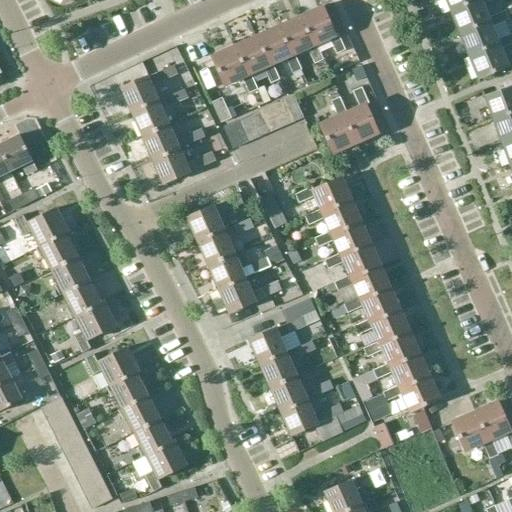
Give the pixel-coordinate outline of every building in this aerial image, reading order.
[(444,0),(450,13),(480,0),(444,0)] [(480,0),(450,13),(459,35),(489,23),(488,19),(482,5),(494,0),(480,0)] [(313,46),(315,45),(329,39),(336,54),(345,50),(338,34),(335,35),(322,6),(300,17),(313,46)] [(504,12),(488,19),(489,23),(459,35),(468,58),(498,45),(496,40),(491,27),(507,20),(504,12)] [(307,49),(314,65),(323,61),(315,45),(313,46),(300,17),(278,27),(291,56),(294,55),(307,49)] [(278,27),(256,37),(269,66),(272,64),(285,58),(292,74),(293,74),(296,80),(303,77),(294,55),(291,56),(278,27)] [(511,33),(496,40),(498,45),(468,58),(477,80),(507,68),(500,50),(511,44),(511,33)] [(269,66),(256,37),(233,47),(247,76),(250,74),(263,68),(270,84),(279,80),(272,64),(269,66)] [(247,76),(233,47),(211,57),(224,86),(241,78),(248,94),(257,90),(250,74),(247,76)] [(353,52),(339,58),(325,64),(325,65),(330,75),(358,62),(353,52)] [(173,66),(120,89),(131,113),(158,101),(151,86),(177,75),(173,66)] [(511,86),(485,97),(493,120),(511,112),(511,84),(511,86)] [(199,94),(194,85),(167,97),(171,106),(199,94)] [(358,107),(345,113),(342,115),(355,145),(377,135),(364,106),(368,104),(361,88),(351,93),(358,107)] [(302,119),(293,98),(282,102),(291,124),(302,119)] [(333,155),(355,145),(342,115),(345,113),(339,98),(330,102),(337,117),(320,125),(333,155)] [(221,124),(236,117),(232,108),(227,110),(222,99),(211,104),(221,124)] [(131,113),(142,137),(169,125),(158,101),(131,113)] [(291,124),(282,102),(271,107),(281,128),(291,124)] [(281,128),(271,107),(260,112),(270,133),(281,128)] [(270,133),(260,112),(249,117),(259,138),(270,133)] [(511,112),(493,120),(501,143),(511,138),(511,112)] [(259,138),(249,117),(238,122),(248,143),(259,138)] [(248,143),(238,122),(223,128),(232,150),(248,143)] [(175,141),(169,125),(142,137),(152,161),(179,149),(205,138),(201,130),(175,141)] [(19,135),(0,144),(0,150),(10,171),(21,166),(26,177),(37,171),(32,161),(19,135)] [(511,138),(501,143),(510,166),(511,164),(511,138)] [(186,164),(179,149),(152,161),(163,185),(190,173),(186,164)] [(10,171),(0,150),(0,176),(1,176),(7,187),(16,183),(10,171)] [(215,162),(211,153),(186,164),(190,173),(215,162)] [(313,198),(319,210),(320,214),(351,200),(341,178),(312,191),(311,188),(294,195),(298,204),(313,198)] [(34,189),(22,195),(27,205),(39,199),(34,189)] [(27,205),(22,195),(9,202),(14,212),(27,205)] [(186,219),(196,242),(223,230),(217,216),(243,205),(239,196),(213,207),(186,219)] [(287,224),(272,196),(260,202),(276,230),(287,224)] [(361,223),(351,200),(320,214),(319,210),(304,217),(308,226),(323,219),(329,232),(330,236),(361,223)] [(30,232),(37,247),(38,249),(65,235),(68,234),(56,209),(26,223),(22,215),(13,219),(22,237),(30,232)] [(237,235),(253,228),(249,220),(233,227),(237,235)] [(370,245),(361,223),(330,236),(329,232),(314,239),(318,248),(333,241),(339,255),(340,258),(370,245)] [(234,254),(223,230),(196,242),(207,266),(234,254)] [(77,258),(65,235),(38,249),(37,247),(34,249),(39,258),(42,257),(50,272),(77,258)] [(14,260),(5,243),(0,245),(0,265),(1,267),(14,260)] [(380,267),(370,245),(340,258),(339,255),(324,262),(328,270),(343,263),(349,277),(350,280),(380,267)] [(217,290),(245,279),(234,254),(207,266),(217,290)] [(88,281),(77,258),(50,272),(56,284),(53,285),(56,291),(47,296),(50,301),(62,295),(61,295),(88,281)] [(267,259),(250,266),(254,275),(271,267),(267,259)] [(334,283),(334,284),(326,288),(329,294),(337,290),(338,292),(352,285),(358,298),(360,302),(390,289),(380,267),(350,280),(349,277),(334,283)] [(255,302),(281,291),(277,282),(251,294),(245,279),(217,290),(228,314),(255,302)] [(100,304),(88,281),(61,295),(62,295),(68,308),(65,309),(65,310),(56,314),(61,324),(70,320),(73,318),(100,304)] [(362,307),(368,321),(370,324),(400,311),(390,289),(360,302),(358,298),(343,305),(347,314),(362,307)] [(289,323),(248,341),(259,365),(286,353),(280,338),(303,328),(299,319),(313,313),(308,301),(284,311),(289,323)] [(45,302),(36,307),(24,313),(28,320),(49,310),(45,302)] [(103,303),(100,304),(73,318),(81,333),(73,337),(81,354),(90,350),(86,342),(115,327),(103,303)] [(6,313),(12,325),(22,320),(16,308),(6,313)] [(410,333),(400,311),(370,324),(368,321),(354,327),(357,335),(372,329),(378,343),(380,346),(410,333)] [(12,325),(19,338),(23,347),(33,342),(22,320),(12,325)] [(420,355),(410,333),(380,346),(378,343),(363,349),(367,357),(382,351),(388,365),(390,369),(420,355)] [(0,334),(0,358),(9,354),(7,348),(9,347),(6,342),(4,342),(0,334)] [(312,342),(296,349),(299,358),(316,351),(312,342)] [(101,372),(108,387),(109,389),(136,375),(138,374),(126,349),(98,364),(93,355),(84,359),(93,376),(101,372)] [(27,355),(33,367),(43,362),(37,350),(27,355)] [(10,353),(9,354),(0,358),(0,384),(9,379),(4,369),(16,364),(10,353)] [(297,377),(286,353),(259,365),(270,389),(297,377)] [(388,365),(373,371),(352,380),(362,403),(370,399),(364,385),(391,372),(397,386),(399,391),(429,377),(420,355),(390,369),(388,365)] [(50,375),(43,362),(33,367),(40,380),(50,375)] [(20,374),(9,379),(0,384),(0,412),(21,402),(14,389),(25,383),(20,374)] [(148,398),(136,375),(109,389),(108,387),(105,388),(110,398),(114,397),(121,411),(121,412),(148,398)] [(270,389),(280,413),(308,401),(297,377),(270,389)] [(399,391),(397,386),(382,393),(386,401),(401,395),(409,413),(439,399),(429,377),(399,391)] [(316,397),(333,390),(329,381),(313,388),(316,397)] [(159,421),(148,398),(121,412),(121,411),(117,412),(122,422),(126,421),(133,435),(159,421)] [(40,409),(45,419),(66,409),(61,399),(40,409)] [(314,416),(308,401),(280,413),(291,437),(318,425),(318,424),(343,413),(339,405),(314,416)] [(497,402),(474,412),(487,441),(491,440),(504,434),(511,449),(511,448),(511,429),(509,431),(497,402)] [(66,409),(45,419),(50,429),(71,419),(66,409)] [(96,424),(88,409),(76,416),(84,431),(96,424)] [(374,417),(384,439),(395,435),(384,412),(374,417)] [(487,441),(474,412),(452,422),(465,451),(482,443),(489,459),(488,464),(495,480),(503,476),(494,457),(498,455),(491,440),(487,441)] [(71,419),(50,429),(55,440),(76,429),(71,419)] [(171,444),(159,421),(133,435),(139,447),(136,449),(141,460),(145,458),(171,444)] [(76,429),(55,440),(60,450),(81,439),(76,429)] [(81,439),(60,450),(65,460),(86,450),(81,439)] [(144,477),(145,478),(152,493),(161,489),(157,481),(185,467),(173,443),(171,444),(145,458),(152,473),(144,477)] [(86,450),(65,460),(70,470),(91,460),(86,450)] [(122,459),(110,465),(117,477),(129,470),(122,459)] [(91,460),(70,470),(76,480),(96,470),(91,460)] [(96,470),(76,480),(81,490),(101,480),(96,470)] [(101,480),(81,490),(86,501),(106,490),(101,480)] [(323,493),(331,511),(344,511),(361,505),(355,492),(359,490),(354,480),(323,493)] [(194,488),(181,492),(184,503),(197,498),(194,488)] [(106,490),(86,501),(91,511),(111,501),(106,490)] [(181,492),(167,497),(170,507),(184,503),(181,492)] [(364,503),(361,505),(344,511),(373,511),(378,510),(374,500),(365,504),(364,503)] [(152,511),(149,502),(137,506),(138,511),(152,511)] [(391,511),(400,511),(397,502),(389,506),(391,511)] [(31,511),(29,503),(21,505),(23,511),(31,511)]
